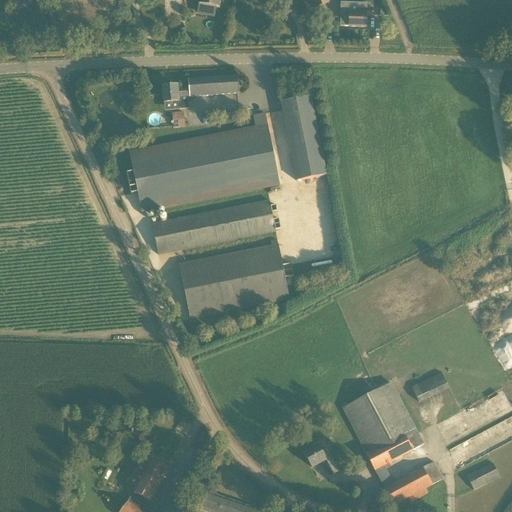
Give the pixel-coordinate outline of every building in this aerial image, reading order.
[(199,0),(199,5),(219,9),(220,0),(199,0)] [(311,0),(315,9),(328,3),(326,0),(311,0)] [(341,13),(341,17),(340,27),(366,28),(367,16),(373,16),(373,9),(367,9),(367,4),(358,4),(358,13),(349,13),(341,13)] [(188,99),(239,94),(238,76),(188,80),(188,88),(177,89),(177,86),(163,87),(164,104),(177,102),(178,110),(188,109),(188,99)] [(326,176),(310,97),(281,102),(297,182),(326,176)] [(265,114),(253,117),(255,128),(129,153),(133,173),(127,174),(131,195),(137,193),(141,213),(279,185),(265,114)] [(173,129),(185,128),(184,114),(172,115),(173,129)] [(139,212),(132,197),(126,200),(133,215),(139,212)] [(269,202),(162,223),(152,225),(158,255),(275,232),(275,231),(281,230),(278,219),(273,221),(271,213),(277,212),(276,206),(270,207),(269,202)] [(293,277),(291,265),(283,267),(278,246),(179,266),(190,320),(289,300),(285,279),(293,277)] [(411,388),(418,403),(448,389),(441,374),(411,388)] [(382,485),(383,485),(394,506),(408,499),(410,503),(428,493),(425,489),(443,479),(434,463),(393,484),(384,466),(424,444),(391,383),(341,410),(382,485)] [(321,453),(318,446),(304,454),(312,468),(322,463),(330,476),(338,472),(326,450),(321,453)] [(133,493),(128,502),(120,511),(153,511),(157,506),(151,502),(168,470),(151,461),(147,468),(139,464),(128,483),(135,487),(132,492),(133,493)] [(474,473),(467,476),(474,490),(499,478),(492,464),(483,468),(474,473)] [(261,511),(206,493),(200,510),(206,511),(261,511)]
